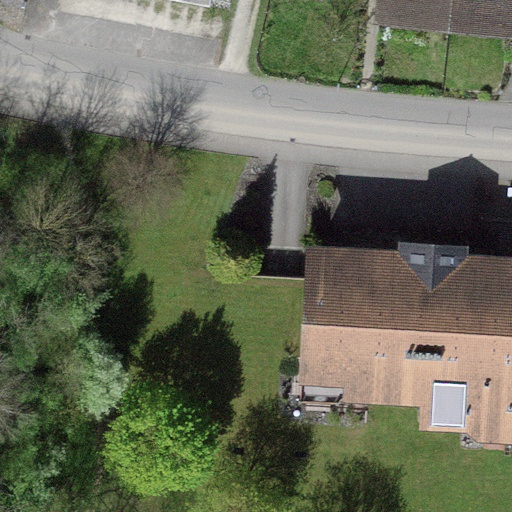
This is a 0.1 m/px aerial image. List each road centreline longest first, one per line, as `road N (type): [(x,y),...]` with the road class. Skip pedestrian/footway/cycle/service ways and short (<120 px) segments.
road 1 (residential): [(511,134),(212,105)]
road 2 (residential): [(212,105),(0,66)]
